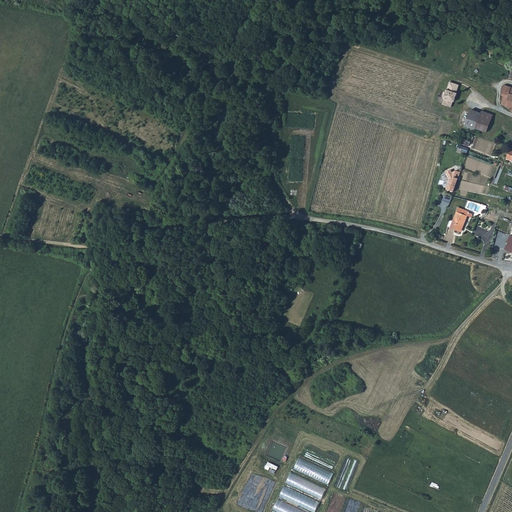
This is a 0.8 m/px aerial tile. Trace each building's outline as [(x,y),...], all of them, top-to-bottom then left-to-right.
[(456,93),(459,85),(450,82),(447,90),(446,92),(445,91),(443,92),(442,96),(443,98),(444,98),(442,104),(451,107),(453,101),(454,102),(457,93),(456,93)] [(501,104),(511,107),(510,110),(511,111),(511,86),(504,84),(501,95),(503,96),(501,104)] [(466,127),(472,129),(474,130),(475,128),(485,132),(492,114),(483,111),(482,110),(481,113),(471,109),(464,124),(467,125),(466,127)] [(456,170),(453,172),(451,169),(445,171),(448,178),(450,178),(446,189),(454,191),(460,172),(456,170)] [(465,208),(459,206),(450,226),(461,231),(468,214),(463,212),(465,208)]
